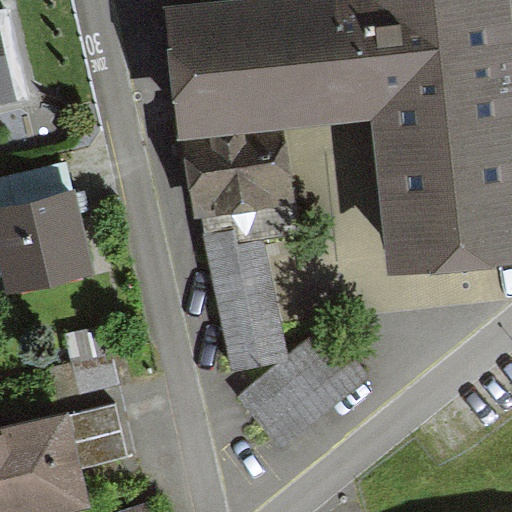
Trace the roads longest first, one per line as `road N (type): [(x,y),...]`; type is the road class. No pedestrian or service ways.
road 1 (residential): [(93,0),(208,511)]
road 2 (residential): [(511,323),(285,511)]
